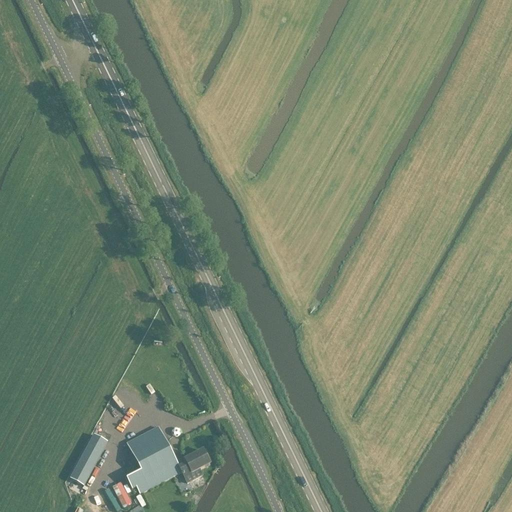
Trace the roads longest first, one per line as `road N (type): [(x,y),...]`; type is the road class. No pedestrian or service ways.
road 1 (primary): [(323,511),(74,0)]
road 2 (unclassified): [(280,511),(34,0)]
